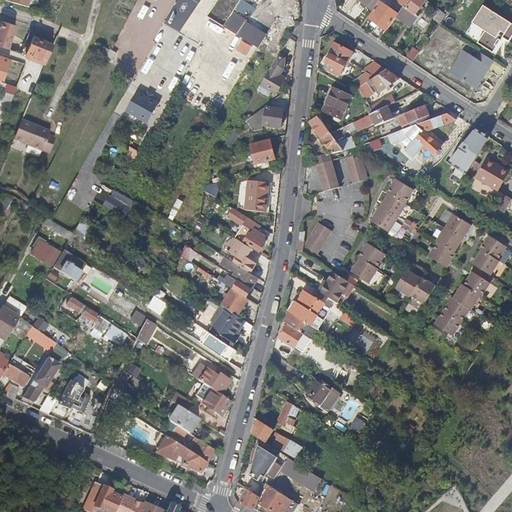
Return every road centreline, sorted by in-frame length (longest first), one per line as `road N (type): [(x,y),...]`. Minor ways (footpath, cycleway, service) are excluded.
road 1 (residential): [(218,510),(284,250),(316,2)]
road 2 (tertiary): [(218,510),(0,409)]
road 3 (residential): [(483,120),(316,2)]
